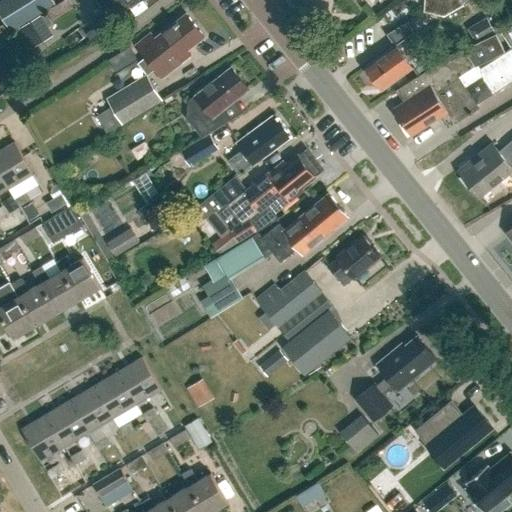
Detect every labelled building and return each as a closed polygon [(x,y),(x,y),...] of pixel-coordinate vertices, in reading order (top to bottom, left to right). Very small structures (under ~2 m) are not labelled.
[(1,0),(0,1),(0,6),(13,27),(52,2),(51,0),(1,0)] [(97,0),(112,19),(132,4),(137,0),(97,0)] [(426,0),(426,12),(437,6),(442,15),(444,16),(464,4),(463,3),(466,0),(426,0)] [(187,50),(204,36),(186,13),(154,39),(150,33),(136,45),(145,57),(137,63),(146,75),(147,75),(155,69),(162,78),(191,55),(187,50)] [(40,16),(22,27),(30,40),(48,29),(40,16)] [(486,17),(467,28),(475,41),(494,30),(486,17)] [(422,43),(415,33),(408,22),(388,35),(396,45),(365,67),(381,90),(413,67),(408,60),(418,53),(422,49),(423,47),(423,45),(422,43)] [(476,65),(471,69),(436,92),(448,112),(455,123),(475,110),(479,107),(464,84),(481,74),(493,91),(511,78),(511,28),(503,34),(511,47),(478,68),(476,65)] [(465,48),(477,65),(505,47),(494,30),(465,48)] [(412,135),(448,112),(436,92),(471,69),(476,65),(477,65),(465,48),(464,46),(397,89),(404,101),(394,108),(412,135)] [(231,119),(225,113),(222,109),(248,88),(231,67),(213,82),(210,81),(203,87),(204,88),(195,95),(198,98),(190,104),(196,111),(186,116),(202,136),(231,119)] [(111,106),(96,115),(105,132),(161,100),(147,75),(146,75),(107,98),(111,106)] [(291,135),(277,116),(259,130),(256,126),(236,142),(242,150),(228,160),(238,173),(252,163),(253,164),(291,135)] [(209,133),(180,150),(189,166),(218,148),(209,133)] [(0,173),(8,187),(33,173),(15,142),(0,150),(0,173)] [(460,173),(479,196),(511,169),(511,144),(501,154),(491,143),(478,154),(480,157),(460,173)] [(216,190),(187,213),(196,224),(215,210),(217,213),(230,230),(212,243),(220,254),(278,218),(274,213),(291,200),(305,190),(302,187),(315,177),(298,154),(271,175),(269,171),(246,189),(236,175),(216,190)] [(0,192),(8,187),(0,173),(0,192)] [(31,199),(26,191),(15,198),(20,206),(31,199)] [(60,193),(45,202),(51,211),(66,202),(60,193)] [(261,238),(270,248),(280,261),(296,247),(301,253),(317,240),(317,241),(347,216),(329,194),(284,230),(279,224),(262,238),(261,238)] [(31,201),(21,207),(28,219),(39,213),(31,201)] [(47,231),(62,223),(68,233),(83,225),(72,206),(57,214),(43,223),(47,231)] [(41,235),(36,227),(21,236),(26,244),(41,235)] [(131,227),(106,242),(114,256),(139,241),(131,227)] [(258,232),(217,257),(204,265),(213,281),(203,287),(210,297),(201,302),(210,317),(243,297),(229,276),(263,255),(263,254),(270,248),(261,238),(262,238),(258,232)] [(379,256),(362,235),(336,256),(337,257),(327,265),(339,279),(349,271),(354,277),(357,275),(358,277),(367,270),(365,268),(379,256)] [(19,248),(14,239),(0,247),(0,250),(4,257),(19,248)] [(79,299),(101,286),(83,257),(70,265),(65,256),(56,261),(61,270),(79,299)] [(79,299),(61,270),(49,277),(42,266),(33,271),(34,274),(40,283),(57,312),(79,299)] [(333,305),(321,291),(305,270),(280,290),(275,284),(255,299),(277,326),(278,326),(289,339),(281,345),(304,374),(351,337),(329,308),(333,305)] [(36,325),(18,295),(11,283),(0,289),(0,314),(14,338),(36,325)] [(36,325),(57,312),(40,283),(18,295),(36,325)] [(355,399),(373,421),(392,405),(383,395),(394,385),(398,390),(436,359),(418,336),(398,351),(396,349),(377,364),(387,377),(376,386),(374,384),(355,399)] [(267,375),(287,359),(279,349),(259,365),(267,375)] [(136,403),(161,388),(142,357),(117,371),(136,403)] [(117,371),(94,386),(112,417),(136,403),(117,371)] [(188,388),(198,406),(212,398),(202,380),(188,388)] [(112,417),(94,386),(70,400),(89,431),(112,417)] [(70,400),(46,414),(65,445),(89,431),(70,400)] [(452,400),(415,430),(427,444),(440,434),(457,455),(492,426),(475,405),(464,415),(452,400)] [(158,415),(154,406),(143,413),(147,421),(158,415)] [(46,414),(21,429),(40,460),(65,445),(46,414)] [(379,434),(362,414),(340,431),(357,452),(379,434)] [(185,425),(195,442),(208,435),(198,418),(185,425)] [(134,429),(129,421),(119,427),(124,435),(134,429)] [(190,438),(185,430),(170,439),(175,447),(190,438)] [(110,443),(106,435),(95,441),(99,450),(110,443)] [(168,451),(164,443),(149,451),(153,460),(168,451)] [(86,457),(81,449),(71,455),(76,464),(86,457)] [(469,485),(465,488),(484,511),(489,508),(492,511),(498,511),(510,503),(505,496),(511,490),(511,451),(490,468),(487,464),(466,481),(469,485)] [(147,464),(142,455),(127,464),(132,472),(147,464)] [(57,463),(46,470),(51,478),(62,472),(57,463)] [(120,468),(93,484),(100,496),(127,480),(120,468)] [(204,511),(209,511),(228,501),(211,472),(198,480),(190,468),(182,473),(189,485),(204,511)] [(204,511),(189,485),(167,498),(175,511),(204,511)] [(141,502),(146,511),(175,511),(167,498),(155,505),(150,496),(141,502)]
